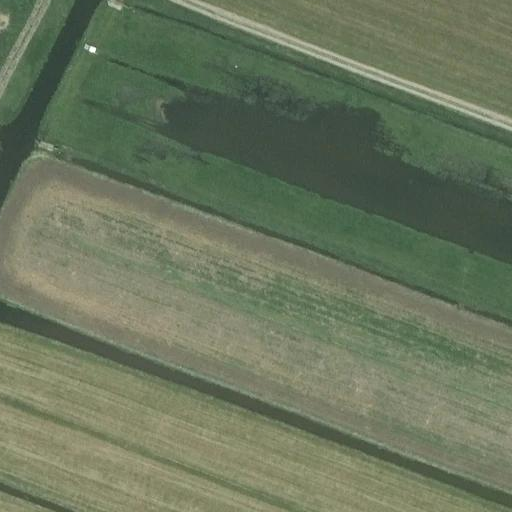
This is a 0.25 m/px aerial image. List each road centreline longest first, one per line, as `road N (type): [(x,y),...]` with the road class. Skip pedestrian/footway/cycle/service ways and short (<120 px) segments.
road 1 (track): [(511,124),(183,0)]
road 2 (track): [(122,0),(39,166)]
